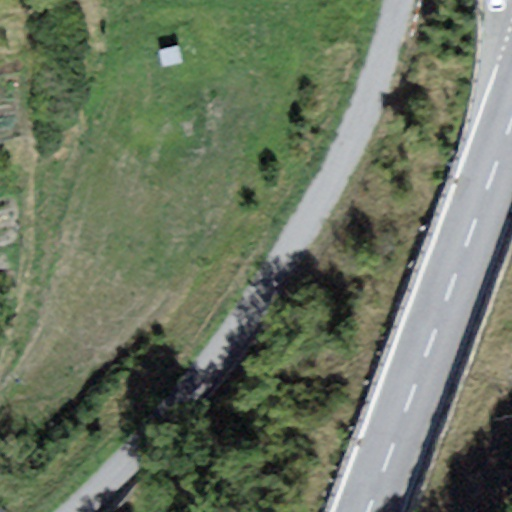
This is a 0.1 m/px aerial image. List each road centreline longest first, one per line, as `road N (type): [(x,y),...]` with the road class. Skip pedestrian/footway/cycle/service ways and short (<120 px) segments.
road 1 (unclassified): [(413,0),(365,160),(269,322),(111,511)]
road 2 (tertiary): [(511,171),(389,511)]
